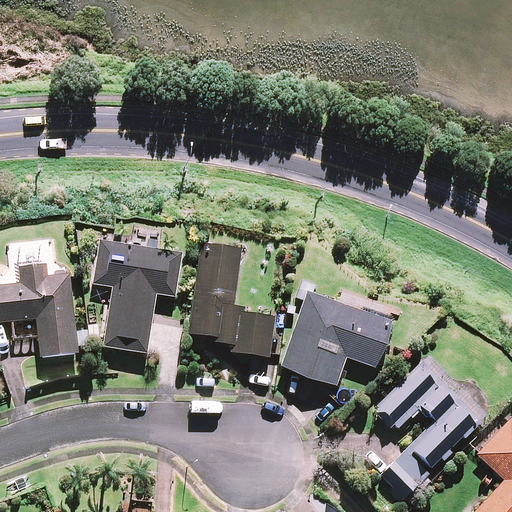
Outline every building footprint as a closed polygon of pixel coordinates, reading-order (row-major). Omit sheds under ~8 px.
[(158,247),(160,228),(134,224),(131,243),(101,238),(95,279),(114,282),(105,342),(145,348),(153,289),(172,292),(178,250),(158,247)] [(241,247),(204,241),(190,328),(231,335),(230,345),(266,351),(272,311),(232,305),(241,247)] [(42,272),(40,259),(21,261),(23,280),(0,282),(0,317),(35,314),(40,355),(76,351),(67,269),(42,272)] [(390,319),(309,290),(282,363),(335,381),(345,352),(374,363),(390,319)] [(431,466),(485,417),(425,353),(370,403),(392,427),(418,404),(432,418),(407,441),(376,469),(400,495),(431,466)] [(511,511),(511,416),(510,415),(478,449),(504,474),(468,511),(511,511)]
